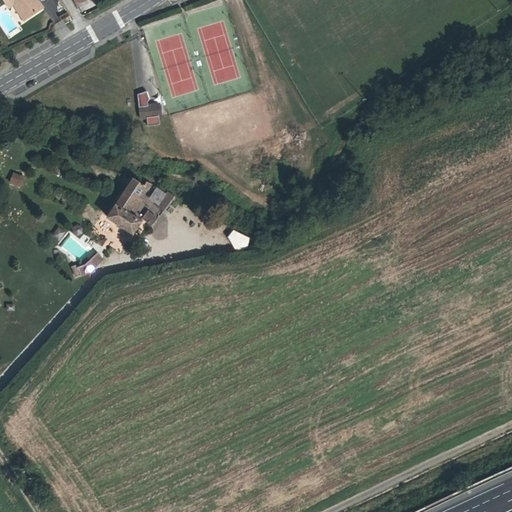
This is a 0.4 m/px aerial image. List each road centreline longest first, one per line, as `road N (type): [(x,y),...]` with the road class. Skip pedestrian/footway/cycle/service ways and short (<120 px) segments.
road 1 (track): [(333,511),(511,424)]
road 2 (tertiary): [(150,0),(0,86)]
